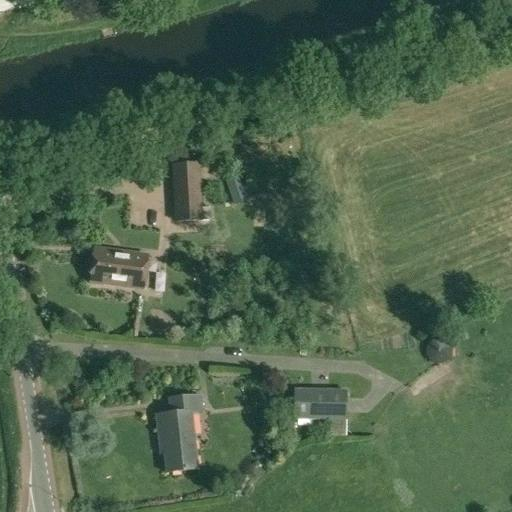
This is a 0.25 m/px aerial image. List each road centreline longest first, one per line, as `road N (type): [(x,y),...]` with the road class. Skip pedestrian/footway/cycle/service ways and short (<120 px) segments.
road 1 (track): [(0,169),(294,96),(511,27)]
road 2 (tertiary): [(45,511),(0,214)]
